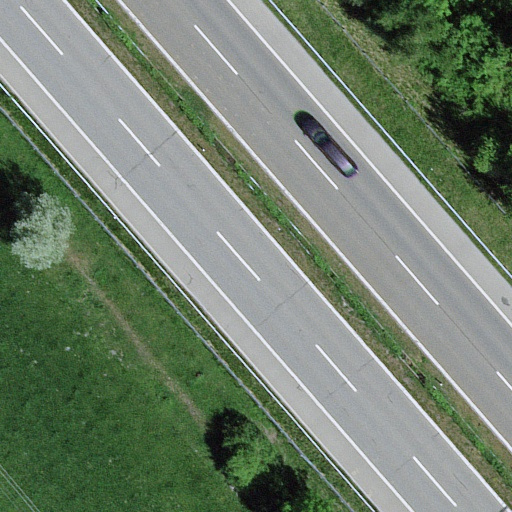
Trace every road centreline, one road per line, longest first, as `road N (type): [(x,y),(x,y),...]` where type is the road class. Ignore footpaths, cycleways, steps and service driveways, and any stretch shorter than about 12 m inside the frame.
road 1 (motorway): [(15,0),(463,511)]
road 2 (motorway): [(511,391),(171,0)]
